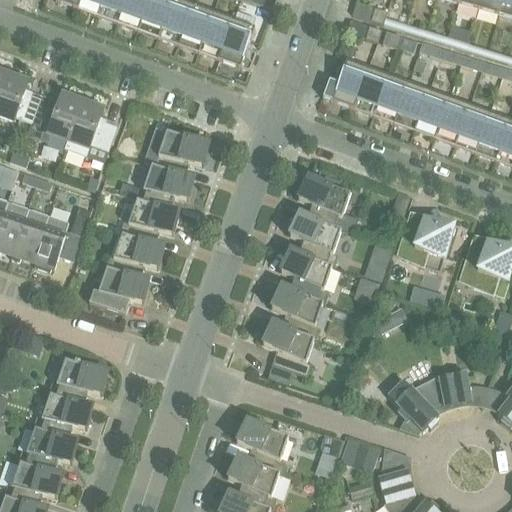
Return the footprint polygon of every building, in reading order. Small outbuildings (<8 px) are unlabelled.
[(77,12),(81,0),(57,0),(55,4),(77,12)] [(97,20),(104,0),(81,0),(77,12),(97,20)] [(104,0),(97,20),(117,27),(127,0),(104,0)] [(150,0),(127,0),(117,27),(138,34),(150,0)] [(150,0),(138,34),(158,42),(173,2),(167,0),(150,0)] [(481,0),(459,0),(457,7),(478,13),(481,0)] [(499,18),(504,0),(481,0),(478,13),(499,18)] [(511,0),(504,0),(499,18),(511,22),(511,0)] [(193,9),(173,2),(158,42),(178,49),(193,9)] [(356,7),(352,19),(383,29),(386,21),(388,16),(356,7)] [(213,17),(193,9),(178,49),(199,57),(213,17)] [(219,64),(233,24),(213,17),(199,57),(219,64)] [(407,27),(386,21),(383,29),(404,35),(407,27)] [(351,23),(347,36),(365,42),(369,29),(351,24),(351,23)] [(233,24),(219,64),(250,75),(256,57),(247,54),(255,32),(233,24)] [(425,42),(427,34),(407,27),(404,35),(425,42)] [(369,30),(365,43),(378,47),(382,34),(369,30)] [(446,48),(448,40),(427,34),(425,42),(446,48)] [(386,36),(382,48),(398,53),(402,41),(386,36)] [(417,44),(403,40),(399,52),(413,56),(417,44)] [(466,54),(469,47),(448,40),(446,48),(466,54)] [(469,47),(466,54),(487,61),(489,53),(469,47)] [(432,50),(429,60),(440,63),(443,54),(432,50)] [(508,67),(510,60),(489,53),(487,61),(508,67)] [(443,54),(440,63),(452,67),(455,57),(443,54)] [(465,60),(462,71),(471,74),(475,63),(465,60)] [(323,102),(353,113),(368,73),(347,65),(339,87),(329,84),(323,102)] [(505,72),(485,65),(481,76),(501,82),(505,72)] [(353,113),(374,120),(388,80),(368,73),(353,113)] [(14,120),(32,127),(33,127),(41,103),(23,97),(27,85),(8,78),(0,99),(0,119),(13,125),(14,120)] [(374,120),(394,128),(409,88),(388,80),(374,120)] [(414,135),(429,95),(409,88),(394,128),(414,135)] [(414,135),(434,142),(449,102),(429,95),(414,135)] [(59,110),(41,103),(33,127),(32,127),(28,138),(47,145),(49,138),(68,145),(65,152),(66,152),(83,106),(63,99),(59,110)] [(455,150),(469,110),(449,102),(434,142),(455,150)] [(103,113),(83,106),(66,152),(86,159),(90,148),(108,155),(117,130),(99,124),(103,113)] [(455,150),(475,157),(490,117),(469,110),(455,150)] [(475,157),(495,165),(510,125),(490,117),(475,157)] [(495,165),(511,170),(511,125),(510,125),(495,165)] [(149,170),(152,171),(152,170),(185,181),(189,168),(203,172),(209,150),(167,136),(159,160),(153,158),(149,170)] [(14,154),(10,166),(18,169),(22,157),(14,154)] [(30,160),(22,157),(18,169),(26,172),(30,160)] [(4,170),(1,179),(15,184),(18,175),(4,170)] [(194,184),(185,181),(152,170),(152,171),(144,194),(139,192),(135,205),(137,205),(137,204),(170,215),(174,202),(188,206),(194,184)] [(25,177),(22,186),(36,191),(39,182),(25,177)] [(90,181),(86,193),(95,196),(99,184),(90,181)] [(39,182),(36,191),(49,196),(52,187),(39,182)] [(308,223),(341,234),(353,238),(358,222),(344,217),(350,198),(309,184),(299,205),(312,210),(308,223)] [(0,228),(4,218),(8,205),(0,202),(0,228)] [(179,218),(170,215),(137,204),(137,205),(129,228),(124,227),(120,239),(122,240),(122,238),(155,249),(159,237),(173,240),(179,218)] [(0,228),(0,254),(12,258),(13,258),(29,212),(8,205),(4,218),(0,228)] [(13,258),(12,258),(11,262),(19,265),(21,261),(33,265),(49,218),(29,212),(13,258)] [(79,212),(70,237),(82,241),(91,216),(79,212)] [(70,226),(49,218),(33,265),(36,266),(34,270),(50,276),(52,271),(55,272),(70,226)] [(332,270),(332,272),(334,272),(338,260),(333,258),(341,235),(341,234),(308,223),(300,220),(290,241),(303,246),(299,259),(332,270)] [(440,277),(445,262),(454,232),(424,222),(421,231),(410,228),(410,227),(408,226),(398,259),(411,264),(411,265),(423,272),(440,277)] [(107,272),(140,284),(145,271),(158,274),(164,252),(155,249),(122,238),(122,240),(114,262),(109,261),(105,273),(107,274),(107,272)] [(511,272),(511,253),(487,245),(484,256),(472,253),(473,250),(472,249),(461,285),(474,289),(473,291),(493,298),(503,301),(511,272)] [(323,307),(323,308),(325,308),(329,296),(324,294),(332,272),(332,270),(299,259),(291,256),(282,277),(295,283),(290,295),(323,307)] [(149,286),(140,284),(107,272),(107,274),(99,296),(94,295),(90,307),(125,319),(130,305),(143,309),(149,286)] [(323,307),(290,295),(282,292),(273,313),(286,319),(281,332),(314,343),(314,344),(316,345),(320,333),(315,331),(323,308),(323,307)] [(376,326),(382,337),(406,324),(400,314),(376,326)] [(511,318),(500,314),(494,333),(507,338),(511,324),(511,318)] [(314,343),(281,332),(273,329),(264,350),(277,355),(272,369),(307,381),(311,369),(306,367),(314,344),(314,343)] [(50,399),(84,410),(88,397),(102,401),(107,378),(65,364),(57,388),(52,387),(48,399),(50,400),(50,399)] [(401,414),(398,417),(407,426),(410,423),(423,436),(428,432),(430,435),(438,427),(435,424),(439,421),(433,415),(444,410),(445,412),(472,407),(466,377),(440,382),(439,380),(412,394),(404,385),(388,401),(401,414)] [(509,404),(498,418),(503,423),(501,426),(509,432),(511,429),(511,393),(506,401),(509,404)] [(92,413),(84,410),(50,399),(50,400),(42,422),(37,421),(33,433),(35,434),(35,433),(68,444),(73,431),(86,435),(92,413)] [(280,477),(279,478),(281,479),(285,467),(280,465),(289,441),(247,427),(238,448),(251,453),(247,466),(280,477)] [(77,447),(68,444),(35,433),(35,434),(27,457),(22,455),(18,467),(20,468),(20,467),(53,478),(58,466),(71,469),(77,447)] [(335,441),(325,437),(325,438),(320,450),(323,456),(338,461),(343,444),(335,441)] [(266,511),(273,511),(277,503),(272,501),(279,478),(280,477),(247,466),(238,463),(229,484),(242,490),(238,502),(266,511)] [(62,481),(53,478),(20,467),(20,468),(12,491),(7,489),(3,502),(5,502),(5,501),(37,511),(38,511),(43,500),(57,503),(62,481)] [(385,508),(384,510),(385,511),(437,511),(431,506),(428,509),(425,506),(420,511),(419,511),(413,502),(416,501),(408,475),(378,483),(385,508)] [(266,511),(238,502),(229,499),(223,511),(266,511)] [(37,511),(5,501),(5,502),(1,511),(37,511)]
